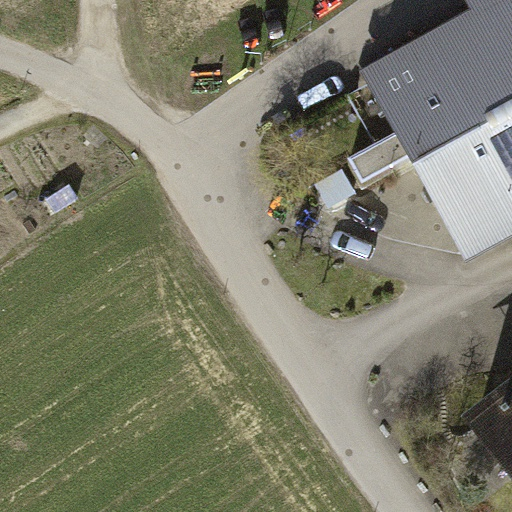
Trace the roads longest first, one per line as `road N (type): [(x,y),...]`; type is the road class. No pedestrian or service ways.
road 1 (unclassified): [(409,511),(166,149),(105,87),(0,51)]
road 2 (track): [(0,133),(105,87),(99,0)]
